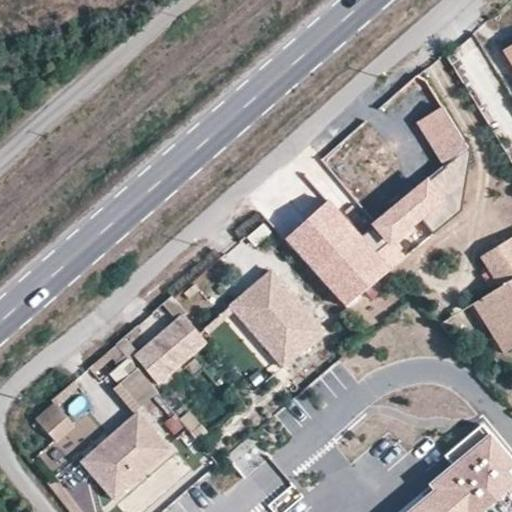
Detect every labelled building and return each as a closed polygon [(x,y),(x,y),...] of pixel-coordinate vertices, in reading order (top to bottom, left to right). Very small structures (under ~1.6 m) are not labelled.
[(478,115),(505,104),(477,39),(450,50),(478,115)] [(511,44),(503,50),(511,64),(511,44)] [(469,152),(440,105),(415,122),(444,166),(359,236),(326,200),(283,239),(344,305),(389,269),(376,252),(388,242),(390,245),(423,220),(433,233),(460,211),(469,152)] [(495,320),(486,326),(503,354),(511,348),(511,236),(479,257),(499,288),(483,299),(495,320)] [(272,270),(231,305),(283,366),(324,331),(272,270)] [(473,305),(486,326),(495,320),(483,299),(473,305)] [(173,302),(125,344),(158,383),(207,341),(173,302)] [(140,405),(157,391),(137,368),(120,383),(140,405)] [(34,417),(52,437),(72,422),(54,401),(34,417)] [(138,410),(88,452),(123,491),(172,450),(138,410)] [(511,511),(511,450),(489,423),(425,477),(431,484),(397,511),(511,511)] [(53,444),(41,458),(57,473),(70,458),(53,444)] [(123,491),(88,452),(79,459),(113,499),(123,491)]
